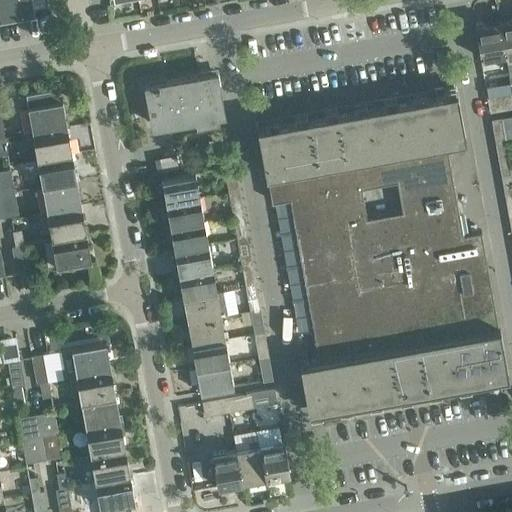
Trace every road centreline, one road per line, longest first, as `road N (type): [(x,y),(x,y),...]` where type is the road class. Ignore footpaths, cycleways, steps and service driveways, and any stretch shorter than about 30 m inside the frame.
road 1 (residential): [(310,511),(228,28)]
road 2 (residential): [(511,295),(453,0)]
road 3 (residential): [(138,292),(94,51)]
road 4 (residential): [(177,511),(138,292)]
road 5 (residential): [(358,511),(511,485)]
road 6 (residential): [(0,318),(138,292)]
road 7 (residential): [(94,51),(228,28)]
